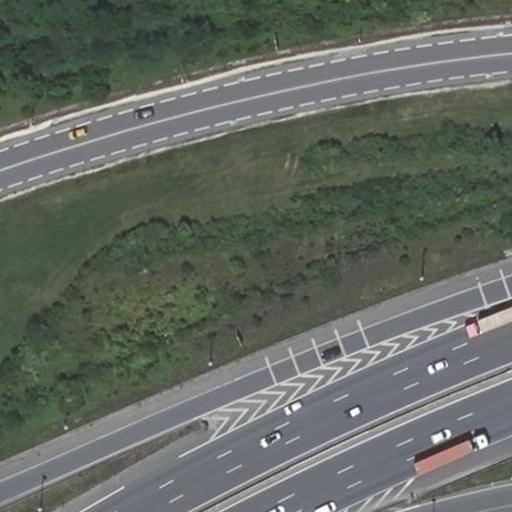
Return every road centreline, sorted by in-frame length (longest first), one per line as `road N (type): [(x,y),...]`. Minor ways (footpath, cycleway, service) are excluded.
road 1 (trunk): [(511,288),(207,403),(0,493)]
road 2 (tertiary): [(511,53),(312,83),(0,172)]
road 3 (trunk): [(511,337),(131,511)]
road 4 (trunk): [(282,511),(511,410)]
